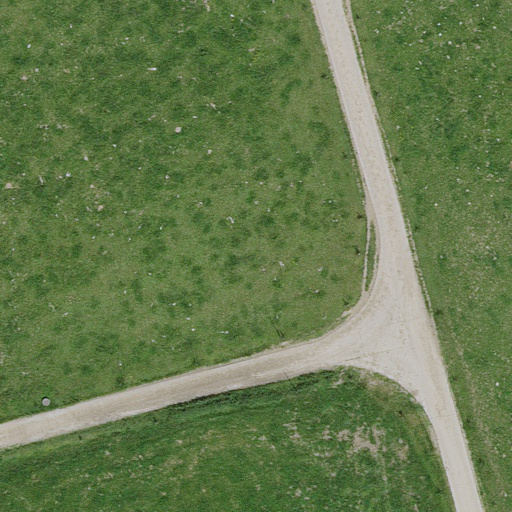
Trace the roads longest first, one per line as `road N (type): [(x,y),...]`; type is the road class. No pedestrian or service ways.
road 1 (track): [(463,511),(414,344),(334,0)]
road 2 (track): [(414,344),(0,451)]
